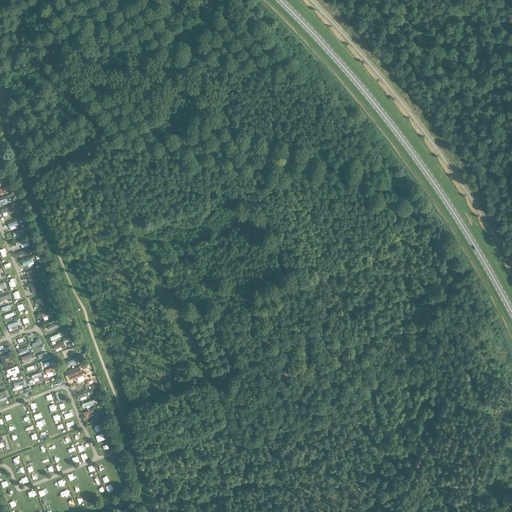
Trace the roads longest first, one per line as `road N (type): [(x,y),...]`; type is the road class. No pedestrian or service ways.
road 1 (track): [(158,511),(0,107)]
road 2 (secondary): [(278,0),(399,137),(511,314)]
